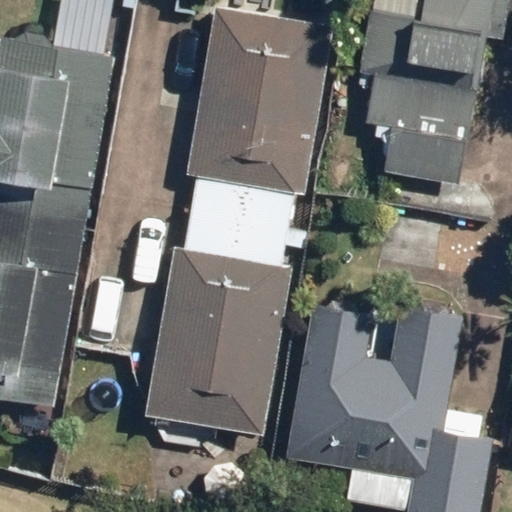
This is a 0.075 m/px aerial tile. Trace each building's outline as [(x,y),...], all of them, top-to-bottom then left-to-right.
[(425,0),(423,14),(370,5),(360,66),(375,69),(367,121),(391,125),(384,167),(462,179),(487,29),(506,32),(511,0),(425,0)] [(216,6),(189,171),(304,190),(331,25),(216,6)] [(0,392),(56,402),(116,51),(3,31),(0,47),(0,392)] [(174,239),(147,408),(264,427),(291,257),(174,239)] [(316,296),(287,453),(414,476),(408,511),(410,511),(480,511),(494,435),(443,426),(464,312),(401,300),(390,355),(369,352),(377,307),(316,296)]
